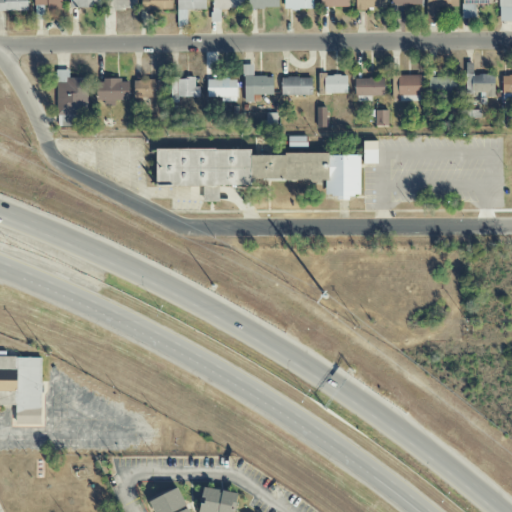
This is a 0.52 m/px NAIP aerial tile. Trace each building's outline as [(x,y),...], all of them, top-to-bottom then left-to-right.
[(0,0),(0,11),(28,11),(28,0),(0,0)] [(34,0),(35,6),(47,5),(47,10),(64,10),(64,0),(34,0)] [(98,0),(69,0),(70,8),(98,8),(98,0)] [(135,0),(106,0),(106,9),(136,10),(135,0)] [(172,0),(141,0),(141,10),(172,10),(172,0)] [(206,10),(205,0),(177,0),(177,11),(206,10)] [(213,0),(213,10),(244,9),(243,0),(213,0)] [(279,9),(278,0),(248,0),(248,9),(279,9)] [(313,0),(284,0),(285,9),(313,9),(313,0)] [(349,0),(319,0),(320,7),(349,8),(349,0)] [(386,9),(386,0),(355,0),(356,10),(386,9)] [(426,0),(427,24),(438,23),(437,8),(458,7),(457,0),(426,0)] [(462,0),(462,18),(476,19),(476,5),(489,5),(489,0),(462,0)] [(511,0),(499,0),(500,21),(511,21),(511,0)] [(495,95),(494,74),(473,75),(473,63),(464,63),(465,95),(495,95)] [(253,65),(244,65),(244,103),(253,103),(253,95),(273,95),(273,77),(253,77),(253,65)] [(69,78),(69,70),(57,71),(57,127),(77,127),(77,114),(89,114),(89,78),(69,78)] [(347,94),(347,75),(319,75),(319,94),(347,94)] [(392,75),(392,101),(420,102),(421,76),(392,75)] [(511,75),(502,76),(503,94),(511,93),(511,75)] [(282,95),(312,95),(312,77),(282,77),(282,95)] [(429,77),(429,95),(455,94),(454,77),(429,77)] [(200,97),(199,87),(195,87),(195,78),(171,79),(171,103),(179,103),(178,98),(200,97)] [(384,96),(384,78),(355,79),(355,97),(384,96)] [(208,98),(221,97),(221,102),(237,102),(237,79),(207,80),(208,98)] [(115,100),(129,100),(129,80),(96,81),(97,105),(115,105),(115,100)] [(134,98),(162,98),(162,80),(134,81),(134,98)] [(375,126),(387,126),(388,111),(376,110),(375,126)] [(377,163),(376,142),(364,142),(365,164),(377,163)] [(360,154),(250,154),(250,149),(156,149),(156,186),(203,186),(203,200),(218,201),(218,182),(326,182),(326,197),(359,198),(360,154)] [(41,357),(0,356),(0,404),(15,405),(15,424),(41,425),(41,357)] [(149,500),(154,511),(189,511),(178,487),(149,500)] [(198,511),(234,511),(238,493),(203,487),(198,511)]
